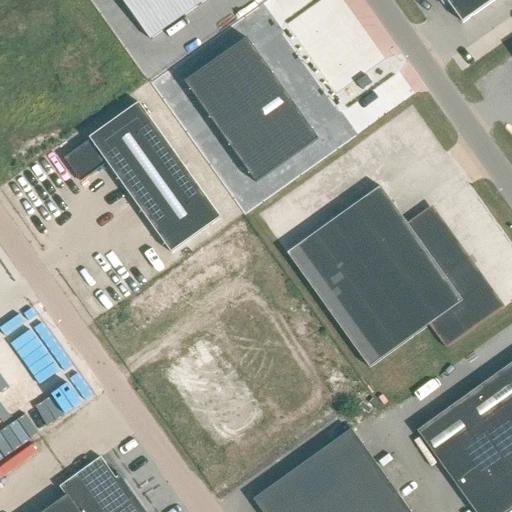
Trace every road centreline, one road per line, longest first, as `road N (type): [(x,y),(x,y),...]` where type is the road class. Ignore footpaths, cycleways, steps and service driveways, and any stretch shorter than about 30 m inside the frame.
road 1 (unclassified): [(0,228),(200,511)]
road 2 (unclassified): [(373,0),(511,196)]
